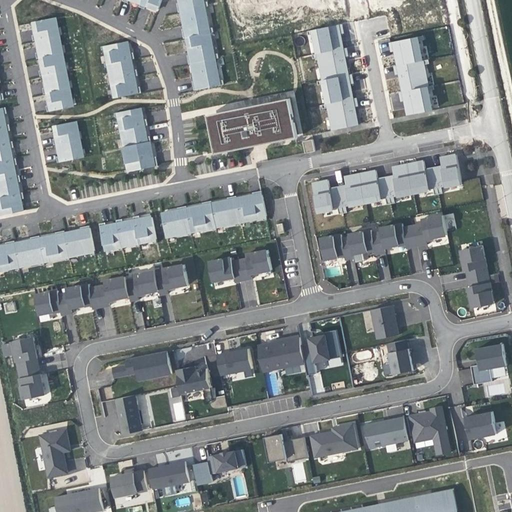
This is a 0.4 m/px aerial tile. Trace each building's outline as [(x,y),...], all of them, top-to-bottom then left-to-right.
[(122,0),(122,1),(128,3),(129,0),(133,0),(134,0),(141,3),(139,7),(145,9),(146,5),(151,6),(159,9),(161,0),(122,0)] [(203,0),(180,0),(180,2),(177,3),(179,12),(183,11),(184,20),(186,28),(182,29),(184,38),(188,37),(190,47),(191,54),(188,55),(190,64),(193,63),(195,73),(196,80),(193,81),(195,90),(221,85),(220,81),(215,58),(214,54),(210,32),(209,28),(205,6),(204,2),(203,0)] [(56,17),(34,22),(35,28),(37,34),(33,35),(34,41),(38,40),(39,46),(40,52),(36,53),(37,58),(41,58),(42,63),(44,69),(40,70),(41,76),(45,75),(46,81),(47,87),(43,88),(44,94),(48,93),(49,98),(50,105),(46,105),(48,111),(69,107),(67,99),(72,98),(70,88),(65,89),(64,82),(69,81),(67,70),(62,71),(60,64),(65,63),(63,53),(58,54),(57,47),(62,46),(60,35),(55,36),(53,29),(58,28),(56,17)] [(342,24),(307,31),(308,35),(315,33),(319,53),(343,48),(341,40),(340,34),(344,33),(342,24)] [(23,42),(31,39),(29,31),(20,33),(23,42)] [(423,35),(390,42),(392,52),(396,51),(397,56),(399,65),(422,60),(418,40),(424,39),(423,35)] [(127,42),(106,46),(106,49),(109,63),(110,66),(112,80),(113,83),(116,97),(142,92),(140,87),(136,87),(135,81),(134,76),(138,75),(137,69),(133,70),(132,65),(130,59),(135,58),(134,52),(129,53),(128,48),(127,42)] [(319,53),(312,54),(313,59),(320,57),(324,80),(348,75),(346,63),(345,57),(348,56),(346,48),(343,48),(319,53)] [(399,65),(395,66),(397,74),(400,73),(402,81),(404,91),(428,86),(424,65),(430,64),(429,59),(422,60),(399,65)] [(324,80),(317,81),(318,85),(325,83),(329,103),(353,98),(351,89),(350,84),(353,83),(351,74),(348,75),(324,80)] [(404,91),(400,92),(402,101),(406,100),(407,104),(409,115),(433,110),(429,90),(435,89),(434,85),(428,86),(404,91)] [(209,115),(210,118),(246,110),(247,117),(261,115),(259,107),(291,101),(291,98),(209,115)] [(329,103),(322,104),(323,109),(329,107),(334,130),(358,125),(356,114),(354,107),(358,106),(356,98),(353,98),(329,103)] [(266,141),(298,134),(291,101),(259,107),(261,115),(247,117),(246,110),(210,118),(216,148),(265,138),(266,141)] [(0,208),(1,215),(23,211),(22,205),(21,199),(25,198),(23,192),(19,193),(18,188),(17,182),(21,181),(20,175),(16,176),(15,171),(14,165),(18,164),(17,158),(12,159),(11,154),(10,148),(14,147),(13,141),(9,142),(8,136),(7,131),(11,130),(10,124),(5,125),(4,119),(3,114),(8,113),(6,107),(0,108),(0,208)] [(140,108),(119,112),(122,129),(123,133),(126,147),(125,147),(128,163),(133,162),(135,170),(158,165),(156,157),(153,157),(151,150),(150,142),(151,142),(150,136),(146,137),(145,131),(144,126),(148,125),(147,119),(143,120),(141,113),(140,108)] [(77,121),(55,126),(56,132),(58,138),(53,139),(55,145),(59,144),(60,150),(61,155),(57,156),(58,162),(79,158),(78,150),(83,149),(81,139),(76,140),(74,132),(79,131),(77,121)] [(299,137),(298,134),(266,141),(265,138),(216,148),(217,153),(270,143),(299,137)] [(312,140),(303,141),(304,152),(314,151),(312,140)] [(313,184),(319,211),(340,207),(342,212),(347,211),(346,205),(388,197),(389,202),(393,201),(392,195),(426,188),(427,192),(434,191),(435,196),(444,194),(443,188),(464,183),(458,153),(446,155),(439,157),(441,165),(427,168),(425,160),(416,162),(399,165),(391,167),(393,175),(380,177),(379,169),(367,171),(353,174),(343,176),(345,185),(331,188),(330,180),(322,182),(313,184)] [(167,236),(267,216),(262,191),(253,192),(254,195),(245,196),(237,198),(237,196),(228,198),(229,200),(220,202),(212,203),(212,201),(203,203),(204,205),(196,206),(187,208),(187,206),(178,208),(179,210),(169,212),(162,213),(167,236)] [(157,238),(152,217),(148,218),(141,220),(140,215),(134,216),(135,221),(129,222),(124,223),(123,219),(117,220),(118,224),(113,225),(107,226),(106,222),(100,223),(105,249),(157,238)] [(403,224),(382,228),(386,247),(399,244),(399,246),(403,245),(407,244),(407,248),(428,244),(427,240),(430,239),(433,239),(433,237),(448,234),(444,215),(422,220),(423,224),(404,228),(403,224)] [(0,269),(95,250),(90,225),(82,227),(82,229),(73,231),(65,233),(65,231),(56,232),(57,235),(49,236),(40,238),(40,236),(32,237),(32,239),(24,241),(15,243),(15,241),(7,242),(7,244),(0,245),(0,269)] [(341,237),(320,241),(324,260),(337,258),(337,259),(340,258),(345,257),(345,261),(366,257),(365,253),(369,252),(371,252),(371,250),(386,247),(382,228),(360,233),(361,237),(342,241),(341,237)] [(463,250),(467,270),(469,269),(470,274),(472,283),(473,286),(470,287),(475,307),(495,302),(482,246),(463,250)] [(231,258),(210,263),(214,282),(227,279),(227,280),(232,280),(235,279),(236,282),(256,278),(255,275),(258,274),(262,273),(261,272),(276,269),(272,250),(250,254),(251,259),(232,263),(231,258)] [(157,275),(161,294),(170,293),(169,289),(172,288),(176,288),(175,286),(188,284),(185,264),(164,269),(165,273),(157,275)] [(127,281),(132,301),(141,299),(140,295),(143,295),(146,294),(146,292),(159,290),(155,271),(134,275),(135,279),(127,281)] [(87,285),(67,289),(68,293),(71,308),(83,306),(84,307),(88,306),(91,306),(92,309),(112,305),(111,301),(115,301),(118,300),(117,299),(130,296),(126,277),(106,281),(107,285),(88,289),(87,285)] [(62,315),(72,313),(68,293),(59,294),(58,290),(36,295),(41,314),(55,310),(55,312),(58,312),(61,311),(62,315)] [(5,312),(15,312),(15,302),(5,303),(5,312)] [(373,309),(378,339),(399,335),(397,325),(396,326),(395,321),(396,321),(393,305),(373,309)] [(137,327),(144,325),(141,311),(135,313),(137,327)] [(310,338),(311,343),(315,362),(342,356),(337,330),(326,332),(326,334),(319,336),(310,338)] [(34,335),(12,340),(24,399),(46,394),(42,373),(40,374),(39,369),(37,362),(36,359),(39,358),(34,335)] [(259,345),(264,371),(306,363),(302,345),(301,337),(281,341),(259,345)] [(394,374),(413,370),(411,354),(408,339),(388,343),(394,374)] [(311,343),(302,345),(306,363),(308,375),(317,373),(315,362),(311,343)] [(503,344),(478,348),(480,359),(481,365),(490,363),(491,368),(507,365),(503,344)] [(221,375),(254,368),(249,349),(236,351),(217,355),(221,375)] [(127,359),(128,365),(129,370),(137,368),(137,372),(145,371),(146,379),(172,374),(168,351),(146,356),(147,357),(143,358),(142,356),(127,359)] [(493,381),(491,368),(490,363),(481,365),(472,366),(475,384),(493,381)] [(128,365),(114,368),(116,377),(130,374),(129,370),(128,365)] [(189,367),(177,370),(182,393),(211,387),(207,368),(196,371),(190,372),(189,367)] [(139,380),(146,379),(145,371),(137,372),(139,380)] [(136,395),(116,399),(123,434),(135,432),(143,430),(136,395)] [(182,397),(172,398),(175,421),(185,420),(182,397)] [(215,408),(226,406),(224,397),(214,399),(215,408)] [(451,452),(442,406),(432,408),(432,411),(427,412),(420,414),(411,416),(416,441),(435,438),(438,454),(451,452)] [(467,419),(471,439),(498,433),(494,411),(483,413),(474,415),(474,417),(467,419)] [(391,419),(366,424),(371,447),(409,440),(405,416),(391,419)] [(311,435),(316,457),(359,448),(354,423),(337,427),(338,430),(334,431),(311,435)] [(67,430),(41,435),(49,476),(68,472),(64,451),(63,447),(70,446),(67,430)] [(283,434),(266,437),(271,461),(288,458),(285,441),(283,434)] [(289,440),(285,441),(288,458),(288,461),(309,457),(305,437),(298,438),(289,440)] [(208,457),(209,461),(212,473),(247,465),(243,449),(229,452),(229,451),(225,451),(223,452),(223,453),(208,457)] [(150,468),(154,489),(190,482),(186,461),(168,464),(150,468)] [(214,480),(212,473),(209,461),(194,464),(199,483),(214,480)] [(292,463),(294,483),(305,482),(303,462),(292,463)] [(130,473),(112,477),(116,496),(148,490),(145,470),(130,473)] [(67,495),(56,497),(59,511),(90,511),(104,509),(100,488),(72,493),(73,495),(68,496),(67,495)] [(454,511),(450,489),(401,499),(402,502),(404,511),(454,511)] [(200,493),(202,503),(208,502),(206,491),(200,493)] [(401,499),(363,507),(364,509),(402,502),(401,499)] [(404,511),(402,502),(364,509),(364,511),(404,511)]
